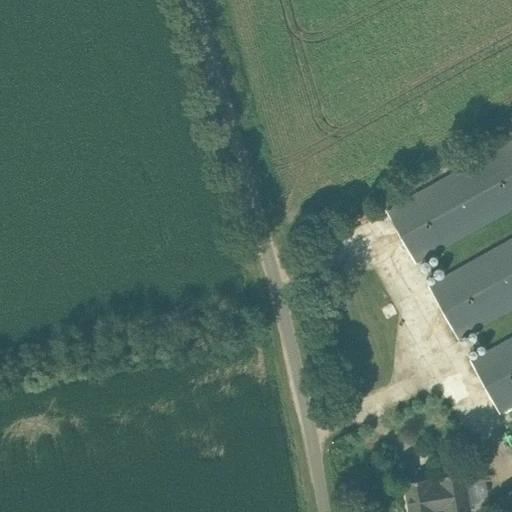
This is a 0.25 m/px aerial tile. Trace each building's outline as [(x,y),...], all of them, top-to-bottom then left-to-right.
[(511,140),(388,210),(416,261),(511,207),(511,140)] [(511,239),(430,285),(458,336),(511,305),(511,239)] [(511,337),(472,361),(500,411),(511,404),(511,337)] [(428,478),(425,478),(405,482),(409,511),(434,511),(434,509),(446,507),(446,511),(466,511),(471,511),(464,472),(440,476),(441,481),(429,483),(428,478)] [(511,511),(511,490),(494,500),(501,511),(511,511)]
